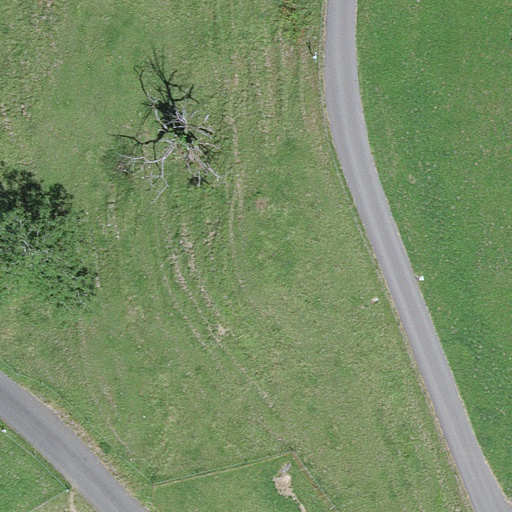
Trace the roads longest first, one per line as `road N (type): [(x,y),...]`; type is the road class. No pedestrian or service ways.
road 1 (residential): [(347,0),(346,73),(377,218),(493,511)]
road 2 (residential): [(0,392),(123,511)]
